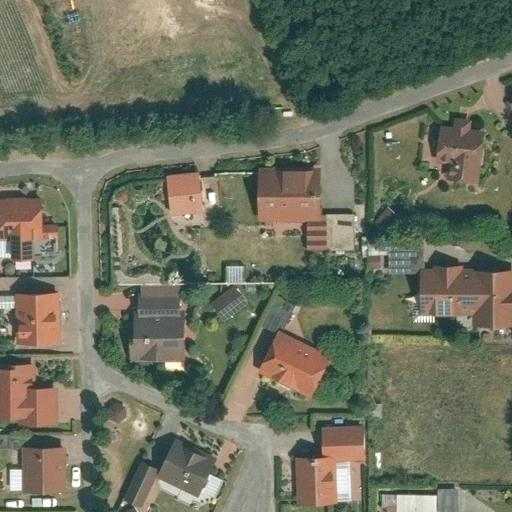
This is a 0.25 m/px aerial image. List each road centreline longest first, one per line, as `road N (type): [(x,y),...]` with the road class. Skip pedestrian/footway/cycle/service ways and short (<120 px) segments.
road 1 (residential): [(511,61),(321,128),(79,162)]
road 2 (residential): [(90,372),(258,445),(251,511)]
road 3 (residential): [(79,162),(90,372)]
road 4 (residential): [(90,372),(88,511)]
